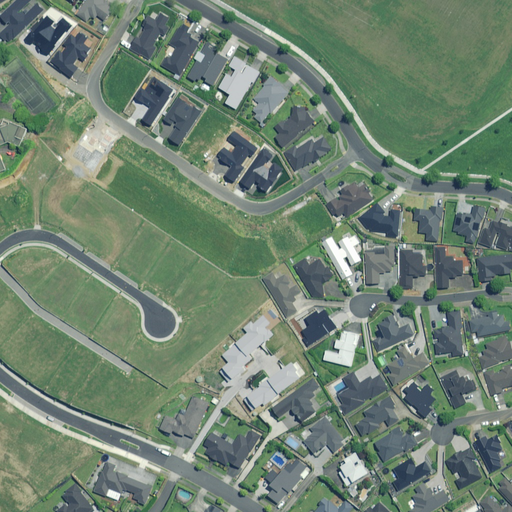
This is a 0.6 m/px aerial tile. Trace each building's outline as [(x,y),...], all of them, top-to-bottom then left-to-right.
[(0,16),(8,26),(0,33),(0,36),(5,41),(7,39),(10,43),(45,11),(38,3),(30,11),(26,7),(32,0),(17,0),(0,16)] [(104,0),(85,0),(76,14),(86,22),(90,16),(95,19),(97,16),(104,21),(113,9),(107,5),(108,3),(104,0)] [(170,19),(160,13),(156,21),(147,16),(143,24),(146,26),(139,39),(136,37),(130,49),(150,60),(156,49),(153,47),(160,34),(165,36),(170,28),(166,26),(170,19)] [(56,21),(49,15),(34,33),(32,31),(26,38),(32,43),(35,41),(42,46),(41,47),(49,54),(56,46),(55,45),(68,30),(69,31),(74,25),(64,17),(60,23),(61,24),(57,29),(52,25),(56,21)] [(191,28),(184,24),(182,28),(180,27),(170,44),(177,48),(171,58),(167,55),(162,65),(180,76),(200,42),(192,38),(193,36),(188,33),(191,28)] [(89,38),(81,32),(77,37),(72,34),(65,44),(68,46),(63,53),(60,50),(52,61),(61,68),(60,69),(72,77),(79,68),(74,64),(80,57),(85,61),(90,55),(88,53),(92,48),(85,43),(89,38)] [(212,86),(228,60),(218,54),(217,55),(214,54),(217,48),(208,43),(188,77),(195,81),(196,79),(199,81),(202,76),(206,79),(205,81),(212,86)] [(246,63),(234,57),(229,66),(236,70),(232,78),(226,74),(219,88),(230,95),(225,103),(236,109),(252,82),(254,83),(260,72),(246,63)] [(270,112),(271,114),(274,116),(286,101),(284,99),(289,92),(283,88),(284,86),(272,76),(253,99),(259,103),(253,111),(257,114),(254,117),(261,123),(270,112)] [(144,120),(152,125),(171,97),(170,97),(175,90),(156,77),(147,90),(143,88),(137,97),(152,107),(144,120)] [(179,98),(165,119),(173,124),(175,121),(178,123),(176,126),(177,127),(170,138),(180,145),(203,111),(195,106),(194,108),(179,98)] [(306,110),(306,107),(295,106),(294,116),(291,115),(291,118),(286,123),(284,120),(275,127),(280,134),(275,138),(283,148),(315,122),(316,121),(309,112),(308,112),(306,110)] [(0,172),(7,169),(0,153),(0,146),(9,142),(20,147),(28,128),(4,119),(1,125),(0,125),(0,172)] [(85,134),(69,159),(77,164),(80,160),(85,164),(84,165),(94,171),(116,137),(107,131),(99,143),(85,134)] [(260,148),(236,131),(230,139),(239,146),(234,153),(226,147),(220,156),(223,158),(222,159),(229,164),(230,163),(233,166),(227,175),(235,181),(246,167),(243,165),(251,154),(254,156),(260,148)] [(314,161),(315,162),(320,159),(320,158),(328,153),(328,152),(333,149),(325,137),(315,143),(313,139),(298,148),(296,145),(285,152),(296,171),(304,166),(304,167),(314,161)] [(275,155),(265,148),(241,181),(251,188),(257,180),(262,184),(260,186),(268,192),(273,186),(274,186),(279,178),(285,169),(277,163),(271,170),(267,167),(275,155)] [(341,191),(342,194),(326,204),(333,215),(336,213),(339,217),(344,214),(347,218),(374,200),(362,182),(357,185),(355,182),(341,191)] [(368,227),(368,228),(371,228),(371,230),(388,231),(388,235),(398,236),(401,210),(392,209),(391,216),(385,215),(384,213),(386,212),(378,202),(360,217),(368,227)] [(486,207),(475,205),(473,214),(464,212),(464,214),(458,212),(454,230),(459,231),(459,233),(468,235),(467,241),(475,243),(476,238),(478,238),(482,218),(484,219),(486,207)] [(444,208),(431,207),(431,211),(415,209),(414,220),(420,221),(419,233),(427,234),(426,241),(438,242),(440,220),(442,221),(444,208)] [(511,228),(507,227),(508,225),(493,221),(490,230),(485,229),(481,243),(492,246),(492,244),(494,244),(497,245),(503,247),(508,248),(508,246),(510,247),(511,247),(511,228)] [(140,235),(122,263),(131,269),(135,263),(138,266),(136,270),(146,277),(167,245),(158,239),(155,245),(152,243),(142,258),(139,256),(150,241),(140,235)] [(328,240),(326,237),(322,239),(324,242),(322,243),(343,280),(353,275),(344,259),(348,257),(353,266),(362,261),(354,247),(361,243),(357,236),(350,239),(349,237),(340,243),(343,249),(340,251),(332,237),(328,240)] [(395,246),(385,246),(385,250),(366,251),(367,284),(380,284),(380,273),(386,273),(386,272),(393,272),(392,267),(395,267),(395,246)] [(446,247),(437,247),(437,287),(450,287),(450,277),(457,277),(457,275),(464,275),(464,261),(454,261),(454,256),(446,256),(446,247)] [(413,253),(413,250),(401,250),(401,289),(413,289),(413,276),(426,277),(426,267),(423,267),(423,253),(413,253)] [(492,280),(492,276),(497,275),(497,273),(501,273),(501,274),(511,272),(511,253),(478,258),(481,281),(492,280)] [(166,262),(157,276),(168,283),(161,293),(171,299),(196,262),(188,256),(186,260),(178,254),(171,265),(166,262)] [(324,298),(323,284),(330,280),(330,279),(333,276),(328,267),(325,269),(320,260),(309,266),(305,259),(294,265),(313,297),(324,298)] [(52,309),(62,316),(86,279),(76,273),(71,281),(58,273),(43,294),(52,300),(56,295),(59,297),(52,309)] [(277,280),(273,273),(263,279),(287,318),(298,312),(293,304),(297,301),(294,297),(302,293),(298,285),(296,286),(293,282),(288,274),(277,280)] [(102,290),(92,283),(72,312),(81,319),(83,316),(87,318),(85,320),(94,326),(106,308),(98,302),(97,303),(94,301),(102,290)] [(337,329),(325,310),(319,314),(316,311),(305,318),(310,326),(302,331),(299,333),(309,347),(337,329)] [(463,328),(460,311),(448,313),(450,327),(434,329),(436,339),(440,338),(440,343),(436,344),(437,355),(453,353),(454,357),(464,356),(461,329),(463,328)] [(498,316),(497,313),(490,315),(490,317),(469,321),(471,333),(478,331),(479,337),(511,330),(509,322),(505,322),(504,315),(498,316)] [(238,342),(249,355),(265,341),(266,342),(275,334),(270,329),(269,330),(266,327),(272,323),(265,315),(255,324),(253,321),(245,328),(249,332),(238,342)] [(409,325),(401,329),(397,322),(393,315),(382,321),(383,323),(379,324),(384,336),(373,341),(379,353),(415,336),(409,325)] [(359,335),(344,331),(341,341),(337,340),(335,348),(341,349),(340,354),(326,351),(324,360),(351,367),(359,335)] [(511,358),(511,348),(507,336),(486,344),(488,349),(484,351),(486,355),(479,358),(483,369),(511,358)] [(249,355),(238,342),(223,354),(230,362),(220,371),(229,381),(244,369),(243,367),(252,359),(249,355)] [(423,353),(415,358),(411,352),(410,352),(406,347),(398,352),(402,358),(388,366),(393,374),(388,377),(393,386),(430,364),(423,353)] [(279,392),(280,393),(301,378),(297,371),(298,370),(293,362),(269,379),(279,392)] [(511,369),(511,370),(511,367),(502,370),(503,373),(495,376),(493,369),(484,372),(492,396),(503,392),(502,389),(511,385),(511,369)] [(341,406),(346,415),(366,403),(365,401),(372,397),(373,398),(390,388),(381,375),(373,379),(371,376),(361,383),(354,371),(344,377),(351,388),(339,396),(344,404),(341,406)] [(460,379),(456,371),(441,378),(456,408),(466,403),(462,395),(477,388),(473,380),(467,382),(464,377),(460,379)] [(279,392),(269,379),(269,378),(259,385),(260,386),(244,398),(253,411),(257,407),(257,408),(264,403),(266,405),(276,397),(275,397),(280,394),(279,392)] [(297,416),(299,414),(302,418),(301,419),(304,423),(317,413),(312,406),(314,405),(311,400),(316,396),(313,393),(321,388),(314,379),(273,408),(280,418),(292,410),(297,416)] [(419,386),(414,382),(410,388),(408,386),(404,390),(409,394),(404,399),(412,406),(413,405),(419,411),(418,412),(426,418),(432,411),(429,408),(436,400),(430,395),(434,391),(428,385),(422,392),(417,388),(419,386)] [(399,420),(394,412),(394,406),(396,405),(390,395),(374,405),(375,406),(365,412),(367,416),(360,420),(361,422),(357,425),(363,436),(368,433),(369,434),(381,427),(379,424),(386,420),(390,426),(399,420)] [(209,404),(192,397),(184,417),(177,414),(175,420),(165,416),(160,429),(171,434),(172,431),(183,436),(184,434),(194,438),(209,404)] [(0,455),(16,436),(17,437),(24,428),(15,421),(14,423),(11,420),(13,417),(4,410),(0,415),(0,455)] [(347,444),(325,417),(311,428),(315,433),(305,441),(315,454),(322,448),(323,449),(329,445),(336,453),(347,444)] [(404,437),(399,427),(394,430),(395,433),(375,444),(385,462),(405,450),(406,451),(417,445),(411,433),(404,437)] [(261,436),(251,430),(247,438),(240,434),(233,445),(212,432),(205,444),(210,447),(206,453),(211,456),(211,457),(218,461),(218,460),(227,466),(230,462),(240,468),(250,451),(251,452),(261,436)] [(498,452),(503,449),(500,443),(502,443),(498,435),(488,440),(486,436),(476,441),(492,473),(503,467),(500,462),(502,461),(498,452)] [(40,486),(46,492),(61,478),(56,473),(59,470),(63,475),(72,467),(72,468),(81,461),(77,456),(71,448),(67,451),(61,444),(55,449),(57,451),(51,456),(52,458),(45,464),(50,470),(42,476),(46,481),(40,486)] [(463,452),(462,451),(451,456),(452,458),(447,461),(454,474),(457,481),(462,489),(483,478),(474,461),(476,460),(470,449),(463,452)] [(369,474),(357,453),(346,460),(348,464),(342,467),(344,471),(340,473),(348,486),(369,474)] [(388,473),(399,491),(433,471),(427,461),(417,467),(412,458),(395,469),(388,473)] [(306,468),(297,460),(292,465),(290,463),(279,476),(273,470),(265,479),(272,484),(270,486),(274,490),(269,496),(279,504),(288,493),(289,494),(303,478),(300,476),(306,468)] [(95,491),(119,501),(121,496),(124,497),(126,490),(136,494),(134,500),(146,505),(153,487),(129,477),(129,476),(118,471),(118,472),(115,471),(117,466),(107,462),(95,491)] [(511,484),(505,478),(500,483),(503,486),(499,490),(511,502),(511,484)] [(420,493),(414,496),(415,498),(407,503),(412,511),(411,511),(432,511),(441,507),(451,501),(444,491),(435,497),(433,494),(434,493),(431,488),(428,490),(424,483),(417,488),(420,493)] [(90,511),(94,509),(81,492),(82,491),(77,484),(76,485),(75,484),(66,490),(67,492),(64,495),(72,505),(69,507),(67,505),(59,510),(60,511),(90,511)] [(502,511),(490,496),(480,503),(486,510),(485,511),(511,511),(511,508),(510,505),(502,511)] [(350,511),(354,508),(343,500),(337,508),(326,499),(315,511),(350,511)] [(389,511),(378,502),(372,509),(370,508),(366,511),(389,511)]
